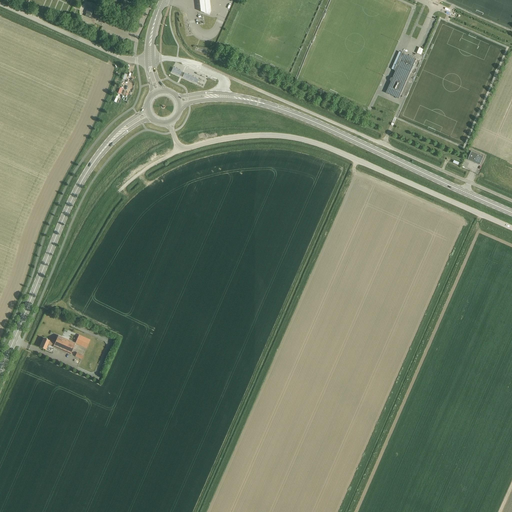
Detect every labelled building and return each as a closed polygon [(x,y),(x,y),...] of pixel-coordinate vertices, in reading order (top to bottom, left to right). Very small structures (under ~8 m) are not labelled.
[(209,0),(198,0),(200,11),(209,15),(211,11),(209,0)] [(95,13),(93,12),(93,10),(88,8),(86,13),(85,16),(92,19),(95,13)] [(391,82),(386,93),(399,99),(410,73),(416,59),(402,53),(394,70),(395,72),(393,78),(390,79),(390,80),(391,82)] [(483,157),(471,151),(468,159),(475,162),(475,163),(480,165),(483,157)] [(79,335),(75,343),(87,348),(90,340),(79,335)] [(40,347),(46,350),(48,344),(71,354),(75,343),(58,336),(55,343),(44,338),(40,347)]
